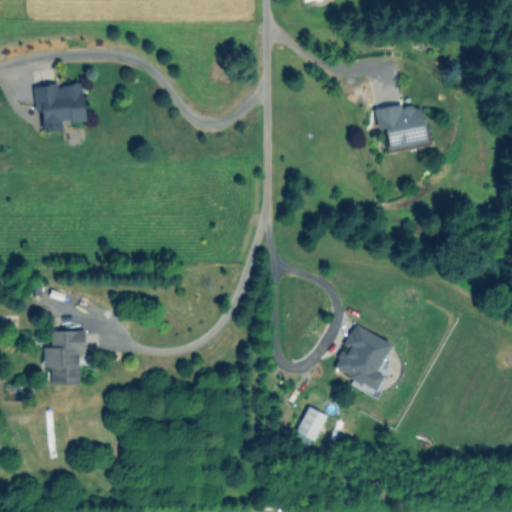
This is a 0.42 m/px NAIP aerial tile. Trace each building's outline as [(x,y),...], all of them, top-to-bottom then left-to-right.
[(82,120),(80,83),(56,84),(31,85),(33,111),(40,111),(41,130),(60,129),(59,121),(82,120)] [(373,109),(376,129),(383,128),(386,147),(426,141),(419,102),(373,109)] [(389,343),(353,322),(340,346),(341,347),(330,366),(372,390),(381,375),(374,371),(389,343)] [(83,330),(49,329),(49,346),(41,346),(41,366),(49,367),(49,384),(77,384),(77,353),(83,353),(83,330)] [(323,413),(305,406),(292,437),(310,445),(323,413)]
